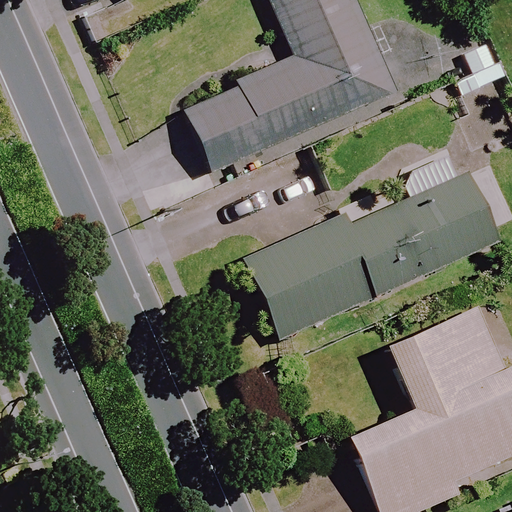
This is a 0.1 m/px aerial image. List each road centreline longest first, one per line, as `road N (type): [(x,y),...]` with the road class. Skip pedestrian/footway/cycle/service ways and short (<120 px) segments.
road 1 (secondary): [(0,19),(216,511)]
road 2 (secondary): [(112,511),(0,261)]
